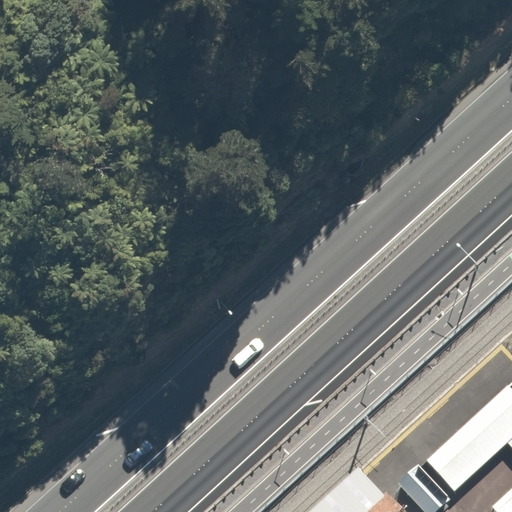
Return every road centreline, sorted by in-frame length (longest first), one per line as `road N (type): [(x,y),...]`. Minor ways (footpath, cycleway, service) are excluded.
road 1 (trunk): [(55,511),(511,96)]
road 2 (trunk): [(511,179),(153,511)]
